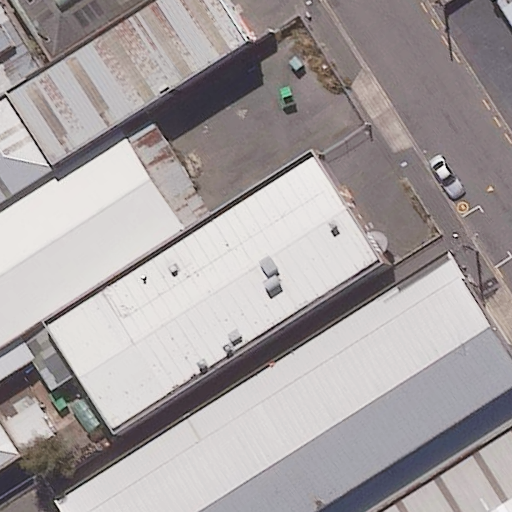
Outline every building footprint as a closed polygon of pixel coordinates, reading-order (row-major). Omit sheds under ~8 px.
[(10,0),(59,78),(183,0),(10,0)] [(50,83),(16,105),(63,181),(155,124),(152,120),(255,55),(220,0),(183,0),(59,78),(50,83)] [(511,0),(496,0),(511,24),(511,0)] [(0,114),(16,105),(50,83),(0,2),(0,114)] [(0,114),(0,220),(63,181),(16,105),(0,114)] [(63,181),(0,220),(0,357),(49,326),(52,331),(219,227),(155,124),(63,181)] [(219,227),(52,331),(120,439),(387,273),(320,165),(219,227)] [(374,511),(511,426),(511,344),(450,246),(52,499),(60,511),(374,511)] [(0,481),(27,465),(0,422),(0,481)] [(511,511),(511,426),(374,511),(511,511)]
